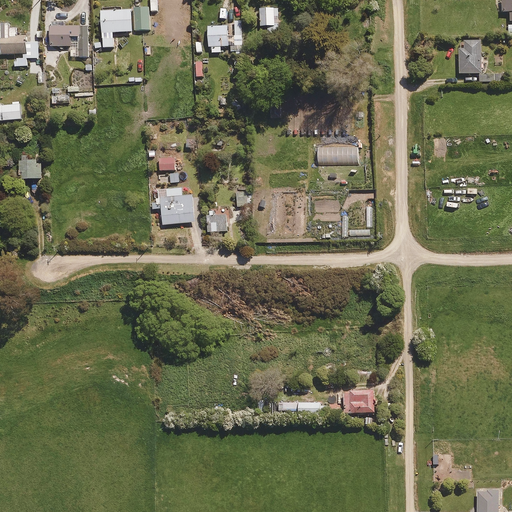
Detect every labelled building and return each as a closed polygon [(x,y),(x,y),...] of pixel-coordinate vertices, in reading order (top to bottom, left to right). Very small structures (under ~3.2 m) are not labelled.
[(511,0),(502,0),(503,12),(510,12),(511,22),(511,21),(511,0)] [(151,30),(149,8),(134,9),(135,31),(151,30)] [(278,8),(260,9),(261,26),(279,25),(278,8)] [(132,10),(101,11),(102,33),(132,32),(132,10)] [(64,21),(50,22),(50,47),(71,47),(71,57),(89,57),(88,26),(64,27),(64,21)] [(15,54),(15,59),(15,67),(28,67),(28,59),(39,59),(39,42),(25,42),(24,36),(16,36),(16,24),(0,25),(1,55),(15,54)] [(235,65),(251,65),(251,25),(235,25),(235,47),(231,47),(231,52),(235,52),(235,65)] [(228,27),(208,27),(209,47),(212,47),(213,53),(221,53),(221,47),(229,46),(228,27)] [(95,48),(103,48),(114,48),(114,38),(103,38),(103,42),(95,42),(95,48)] [(481,41),(465,41),(465,50),(460,50),(460,74),(482,74),(481,41)] [(202,62),(195,63),(197,77),(204,77),(202,62)] [(94,97),(94,86),(69,86),(69,92),(75,92),(75,97),(94,97)] [(0,120),(21,119),(20,105),(0,106),(0,120)] [(269,105),(270,120),(284,119),(283,105),(269,105)] [(198,138),(186,139),(186,149),(198,149),(198,138)] [(359,164),(358,147),(318,148),(319,164),(359,164)] [(160,171),(176,170),(175,158),(172,158),(171,151),(160,152),(160,171)] [(42,179),(41,160),(19,161),(20,180),(42,179)] [(300,170),(296,162),(289,164),(293,173),(300,170)] [(179,174),(170,174),(171,183),(179,183),(179,174)] [(194,223),(193,195),(183,196),(183,189),(160,191),(161,198),(161,203),(152,204),(153,210),(162,210),(163,225),(194,223)] [(251,192),(237,193),(238,207),(252,206),(251,192)] [(227,232),(226,216),(207,217),(208,233),(227,232)] [(375,391),(357,392),(357,397),(345,397),(346,414),(376,413),(375,391)] [(323,403),(279,403),(279,416),(299,415),(323,415),(323,403)] [(499,511),(499,492),(478,492),(477,511),(499,511)]
